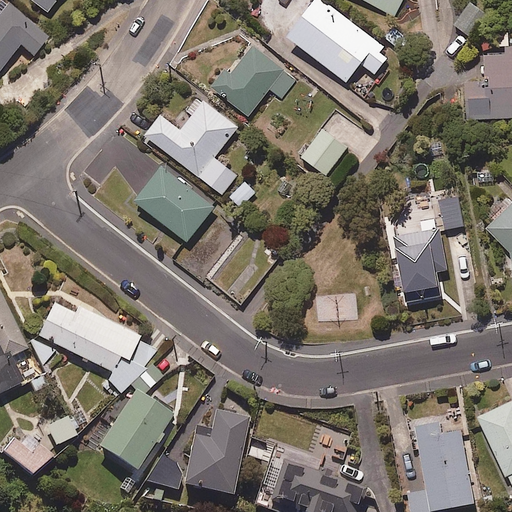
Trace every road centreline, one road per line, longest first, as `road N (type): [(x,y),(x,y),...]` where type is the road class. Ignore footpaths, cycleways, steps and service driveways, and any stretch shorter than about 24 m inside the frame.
road 1 (residential): [(511,342),(332,375),(280,372),(246,355),(18,174)]
road 2 (residential): [(18,174),(104,97),(171,0)]
